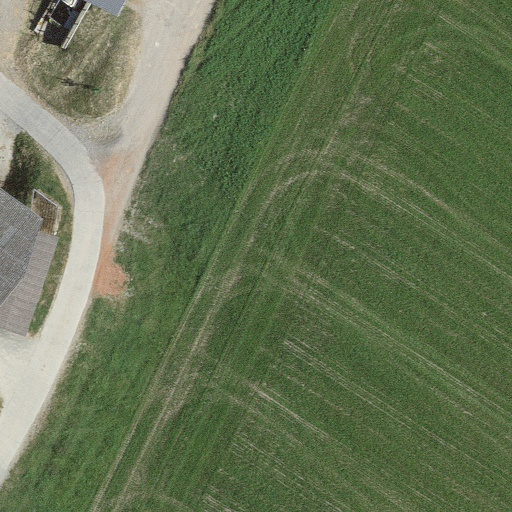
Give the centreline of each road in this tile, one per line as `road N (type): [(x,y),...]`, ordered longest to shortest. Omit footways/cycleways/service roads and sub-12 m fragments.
road 1 (track): [(0,443),(99,225),(44,128),(0,94)]
road 2 (track): [(99,225),(213,0)]
